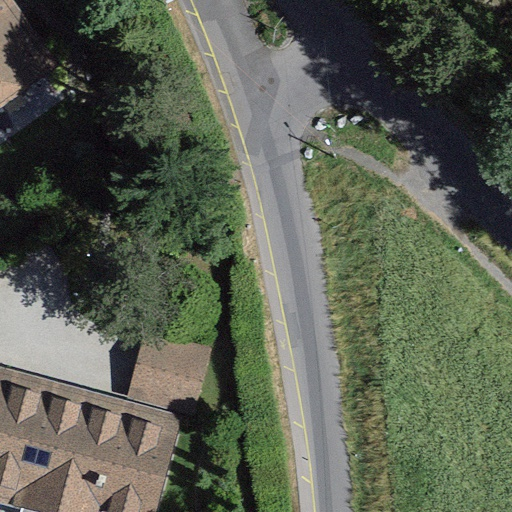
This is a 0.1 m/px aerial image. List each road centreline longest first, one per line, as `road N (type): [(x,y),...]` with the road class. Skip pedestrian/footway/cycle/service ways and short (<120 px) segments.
road 1 (tertiary): [(332,511),(290,206),(261,99)]
road 2 (tertiary): [(352,53),(511,216)]
